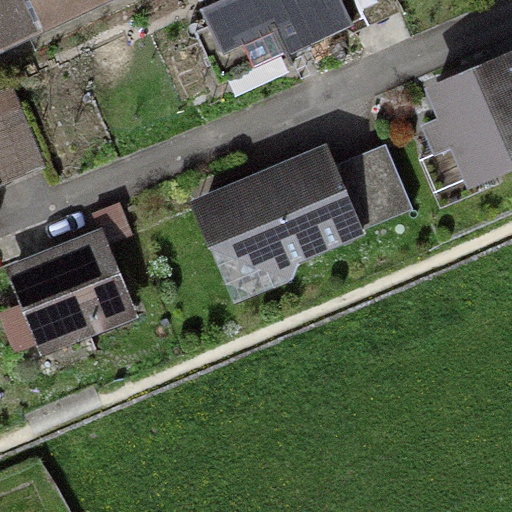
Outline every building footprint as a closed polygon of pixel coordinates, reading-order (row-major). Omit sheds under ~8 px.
[(0,0),(0,48),(100,0),(0,0)] [(213,0),(200,6),(232,74),(353,18),(345,0),(213,0)] [(129,29),(96,47),(110,76),(129,29)] [(453,121),(432,130),(462,197),(511,175),(511,59),(439,91),(453,121)] [(337,143),(197,204),(243,309),(306,281),(302,272),(376,239),(372,230),(413,212),(386,152),(349,168),(337,143)] [(109,234),(16,271),(51,360),(144,323),(109,234)]
